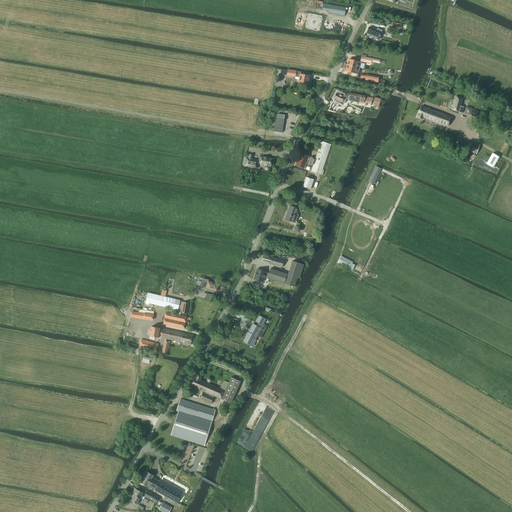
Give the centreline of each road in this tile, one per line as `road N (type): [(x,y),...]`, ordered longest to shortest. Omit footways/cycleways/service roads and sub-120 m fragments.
road 1 (unclassified): [(108,511),(237,289),(296,140),(369,0)]
road 2 (track): [(408,511),(243,390)]
road 3 (track): [(383,170),(406,182),(360,278)]
